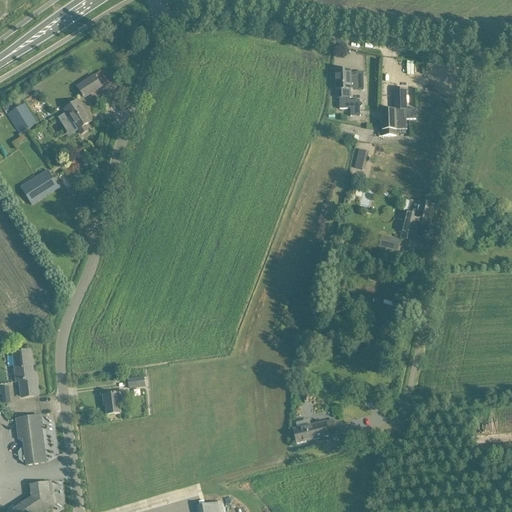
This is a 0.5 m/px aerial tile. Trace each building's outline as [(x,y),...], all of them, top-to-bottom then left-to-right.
[(350,71),(336,71),(337,99),(339,99),(339,110),(351,110),(351,115),(359,115),(359,101),(351,101),(350,90),(353,90),(353,87),(364,86),(363,72),(356,73),(356,76),(350,78),(350,71)] [(97,74),(103,85),(107,82),(101,72),(97,74)] [(101,87),(95,77),(78,87),(82,95),(81,95),(83,97),(83,96),(84,98),(101,87)] [(78,101),(65,110),(77,130),(78,130),(81,134),(87,130),(84,126),(91,122),(78,101)] [(34,126),(26,114),(21,106),(11,112),(24,133),(34,126)] [(404,120),(416,120),(416,110),(404,110),(404,120)] [(378,137),(396,137),(395,111),(382,111),(382,131),(378,132),(378,137)] [(355,169),(362,170),(366,152),(360,150),(355,169)] [(21,188),(32,205),(59,188),(48,171),(21,188)] [(434,206),(411,201),(406,200),(404,211),(409,212),(408,214),(405,213),(400,233),(402,233),(400,238),(411,240),(412,236),(414,236),(419,218),(431,221),(434,206)] [(400,241),(390,239),(382,237),(380,247),(397,251),(400,241)] [(20,383),(22,397),(38,395),(38,396),(36,380),(33,380),(32,374),(33,374),(30,351),(20,353),(13,354),(17,383),(20,383)] [(145,387),(144,378),(128,380),(129,389),(145,387)] [(107,416),(117,414),(121,414),(119,402),(121,401),(120,394),(113,395),(103,396),(104,403),(106,403),(107,416)] [(358,408),(343,408),(343,419),(358,419),(358,408)] [(26,466),(47,464),(41,416),(40,416),(41,417),(16,420),(19,440),(23,439),(26,466)] [(293,430),(294,434),(297,444),(329,436),(325,422),(316,425),(293,430)] [(46,511),(53,508),(50,483),(29,485),(30,497),(7,511),(46,511)] [(222,511),(220,503),(197,507),(198,511),(222,511)]
